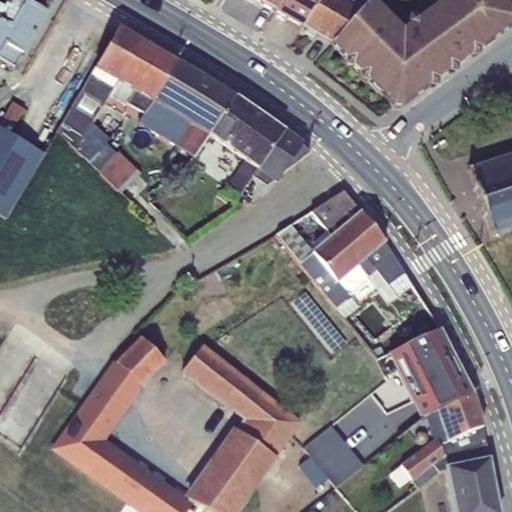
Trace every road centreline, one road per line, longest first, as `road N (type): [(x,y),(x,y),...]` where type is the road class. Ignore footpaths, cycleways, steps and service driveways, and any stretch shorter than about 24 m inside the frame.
road 1 (unclassified): [(367,157),(180,266),(8,297)]
road 2 (secondary): [(367,157),(250,71),(129,0)]
road 3 (secondary): [(511,383),(454,270),(367,157)]
road 4 (residential): [(367,157),(511,51)]
